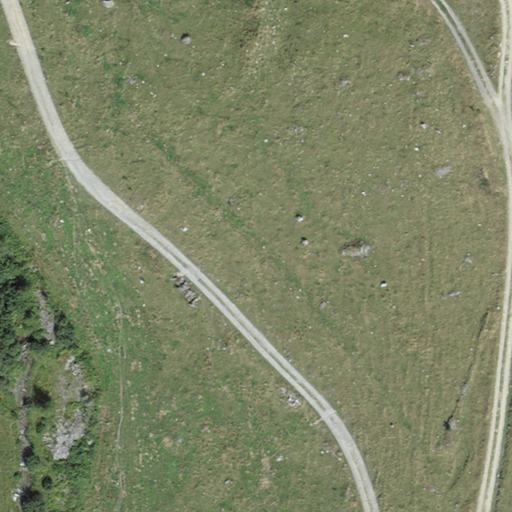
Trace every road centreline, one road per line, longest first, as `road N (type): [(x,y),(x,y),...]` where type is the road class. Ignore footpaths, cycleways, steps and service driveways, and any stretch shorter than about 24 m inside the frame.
road 1 (track): [(249,338),(161,244),(92,190),(55,137),(9,0)]
road 2 (track): [(479,511),(511,237)]
road 3 (track): [(511,216),(503,121),(430,0)]
road 4 (track): [(249,338),(352,458),(370,511)]
road 5 (track): [(503,121),(505,0)]
